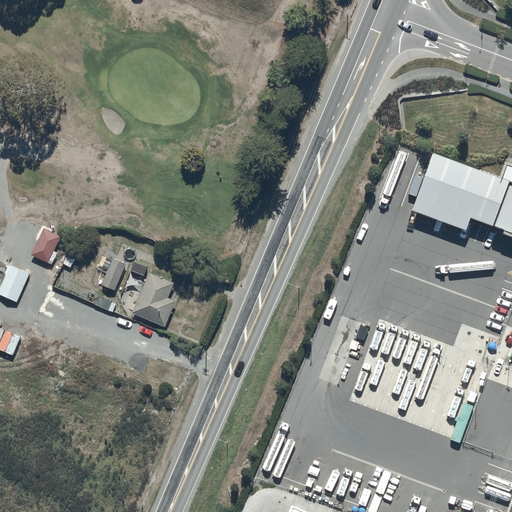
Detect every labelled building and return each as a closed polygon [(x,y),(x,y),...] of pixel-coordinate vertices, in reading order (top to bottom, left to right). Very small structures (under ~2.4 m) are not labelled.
[(511,180),(429,153),(408,214),(468,235),(472,224),(511,237),(511,180)] [(61,236),(44,228),(31,254),(52,264),(58,253),(54,251),(61,236)] [(65,254),(68,255),(63,264),(71,268),(79,252),(71,248),(70,251),(67,250),(65,254)] [(106,260),(110,262),(102,285),(115,290),(126,263),(113,258),(114,256),(108,254),(106,260)] [(29,274),(10,265),(0,288),(0,294),(17,302),(29,274)] [(174,284),(149,273),(132,313),(165,327),(176,301),(168,297),(174,284)] [(116,304),(98,296),(95,304),(113,312),(116,304)]
